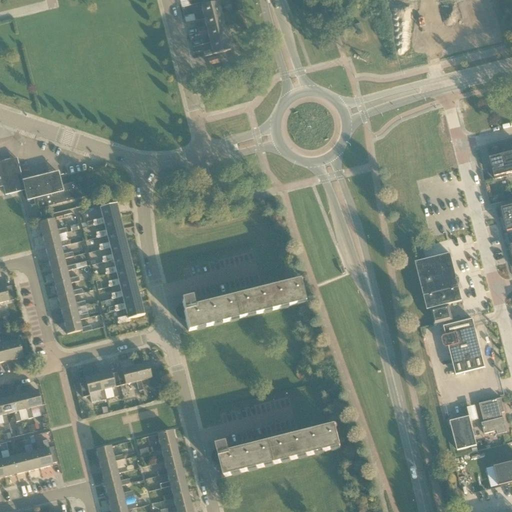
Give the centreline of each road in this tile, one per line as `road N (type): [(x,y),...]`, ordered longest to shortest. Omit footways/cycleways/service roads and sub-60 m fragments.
road 1 (secondary): [(429,511),(334,153)]
road 2 (secondary): [(309,162),(371,309),(421,511)]
road 3 (residential): [(168,335),(55,364),(26,263),(0,268)]
road 4 (unclassified): [(212,511),(168,335)]
road 5 (tertiary): [(511,62),(337,103)]
road 6 (unclassified): [(168,335),(148,250),(144,163)]
road 7 (residential): [(203,155),(164,0)]
road 8 (tertiary): [(144,163),(0,116)]
road 9 (unclassified): [(494,291),(459,146)]
